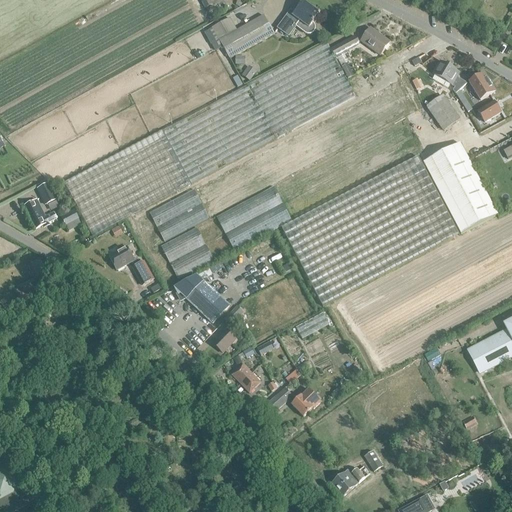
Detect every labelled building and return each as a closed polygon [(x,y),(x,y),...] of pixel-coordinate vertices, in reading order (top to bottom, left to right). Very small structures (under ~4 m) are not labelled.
[(201,0),(206,9),(221,2),(219,0),(201,0)] [(312,24),(318,16),(319,17),(320,15),(303,3),(293,15),(289,13),(278,29),(288,37),(296,27),(305,34),(307,35),(310,35),(312,34),(314,33),(315,31),(315,28),(314,26),(312,24)] [(235,24),(242,20),(236,10),(229,15),(235,24)] [(219,41),(222,47),(223,47),(227,55),(229,59),(274,34),(264,16),(236,32),(219,41)] [(229,20),(205,33),(212,45),(215,51),(222,47),(219,41),(236,32),(229,20)] [(361,42),(380,56),(390,43),(370,29),(361,42)] [(332,49),(336,56),(340,54),(359,44),(355,37),(332,49)] [(92,235),(123,218),(346,98),(353,94),(323,41),(239,86),(236,88),(150,135),(62,183),(92,235)] [(447,89),(450,85),(451,86),(459,73),(441,63),(434,75),(435,76),(432,80),(447,89)] [(348,79),(352,77),(346,65),(342,68),(348,79)] [(469,83),(480,101),(495,92),(484,74),(469,83)] [(455,95),(466,85),(467,84),(460,79),(454,88),(453,91),(455,95)] [(443,132),(461,120),(444,95),(426,107),(443,132)] [(485,123),(501,113),(494,102),(478,112),(485,123)] [(432,134),(437,130),(428,115),(422,119),(432,134)] [(407,119),(348,145),(363,180),(422,154),(407,119)] [(461,235),(497,215),(460,144),(429,160),(423,163),(461,235)] [(249,195),(296,175),(283,145),(236,166),(249,195)] [(511,146),(503,152),(507,158),(507,160),(511,157),(511,146)] [(418,157),(281,229),(323,307),(330,303),(459,236),(418,157)] [(46,206),(51,204),(55,201),(47,185),(38,190),(46,206)] [(270,189),(234,208),(250,241),(287,223),(270,189)] [(188,195),(142,216),(155,245),(201,225),(188,195)] [(56,219),(53,213),(45,218),(36,200),(23,207),(35,230),(56,219)] [(65,226),(78,220),(73,211),(61,217),(65,226)] [(153,251),(172,284),(205,266),(187,232),(153,251)] [(134,260),(126,248),(109,258),(111,261),(115,267),(117,271),(121,269),(123,268),(129,264),(131,263),(133,266),(134,268),(132,269),(142,287),(154,280),(144,263),(140,265),(137,259),(134,260)] [(33,276),(35,280),(44,275),(42,271),(44,270),(43,267),(39,260),(27,266),(33,276)] [(197,277),(175,289),(179,296),(181,294),(187,300),(213,324),(229,307),(202,282),(197,277)] [(16,296),(17,295),(36,287),(33,280),(13,289),(16,296)] [(150,289),(153,294),(162,289),(160,284),(150,289)] [(20,303),(24,301),(24,302),(39,295),(36,287),(17,295),(18,299),(20,303)] [(232,321),(234,323),(243,313),(237,307),(225,320),(229,324),(232,321)] [(301,337),(330,327),(326,316),(297,326),(301,337)] [(468,352),(480,374),(511,357),(511,329),(508,331),(509,332),(506,333),(506,332),(469,352),(468,352)] [(222,354),(229,347),(236,340),(225,330),(212,344),(222,354)] [(272,349),(269,344),(257,350),(260,355),(272,349)] [(246,359),(254,355),(251,350),(248,351),(243,354),(246,359)] [(260,384),(243,366),(232,376),(249,394),(260,384)] [(290,384),(301,375),(297,370),(286,379),(290,384)] [(341,388),(333,393),(337,400),(345,395),(341,388)] [(272,415),(279,410),(293,397),(285,389),(282,392),(272,401),(265,407),(268,410),(272,415)] [(312,409),(313,410),(321,403),(309,390),(302,397),(301,397),(291,406),(304,418),(312,409)] [(475,421),(465,425),(467,429),(477,425),(475,421)] [(364,458),(367,462),(374,473),(378,470),(383,468),(373,452),(369,454),(364,458)] [(20,487),(10,468),(16,464),(11,455),(1,460),(5,466),(0,468),(0,510),(31,494),(26,484),(20,487)] [(332,485),(337,491),(343,497),(355,487),(358,484),(370,475),(364,468),(359,472),(358,470),(351,476),(348,471),(332,485)] [(445,482),(440,485),(444,493),(449,490),(445,482)] [(430,511),(434,510),(426,497),(399,511),(430,511)]
